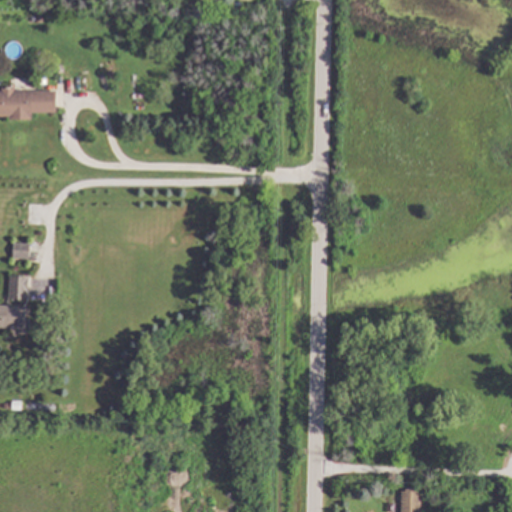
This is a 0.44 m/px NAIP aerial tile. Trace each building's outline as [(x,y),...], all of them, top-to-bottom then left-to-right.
[(48,75),(48,84),(40,84),(41,75),(48,75)] [(16,91),(57,89),(58,111),(33,112),(33,119),(12,120),(12,116),(0,116),(0,91),(3,91),(3,87),(16,86),(16,91)] [(32,243),(31,258),(14,257),(15,242),(32,243)] [(30,299),(11,299),(12,275),(30,275),(30,299)] [(0,303),(28,305),(27,328),(0,326),(0,303)] [(23,400),(23,409),(13,408),(13,400),(23,400)] [(424,491),(423,511),(401,511),(402,491),(424,491)]
